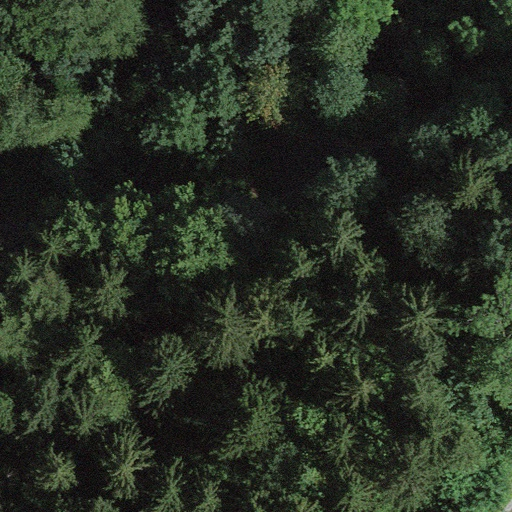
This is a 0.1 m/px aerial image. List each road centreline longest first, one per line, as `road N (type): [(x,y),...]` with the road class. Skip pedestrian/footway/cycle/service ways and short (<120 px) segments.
road 1 (track): [(511,67),(279,217),(229,234),(70,228),(0,236)]
road 2 (track): [(70,228),(238,110),(293,0)]
